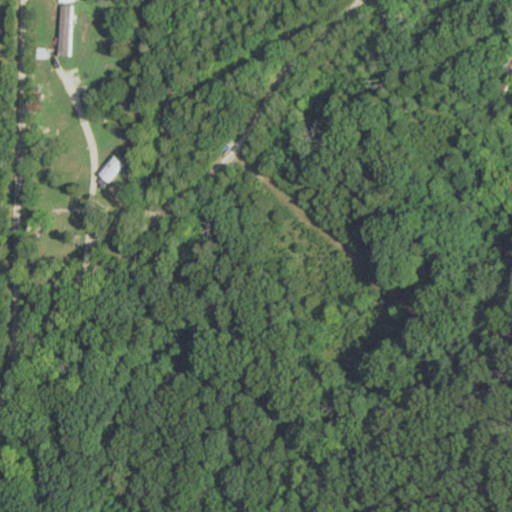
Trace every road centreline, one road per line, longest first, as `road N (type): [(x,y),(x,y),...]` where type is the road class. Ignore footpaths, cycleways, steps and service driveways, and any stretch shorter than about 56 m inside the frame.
road 1 (residential): [(0,397),(11,370),(87,274),(136,250),(144,227)]
road 2 (residential): [(144,227),(184,0)]
